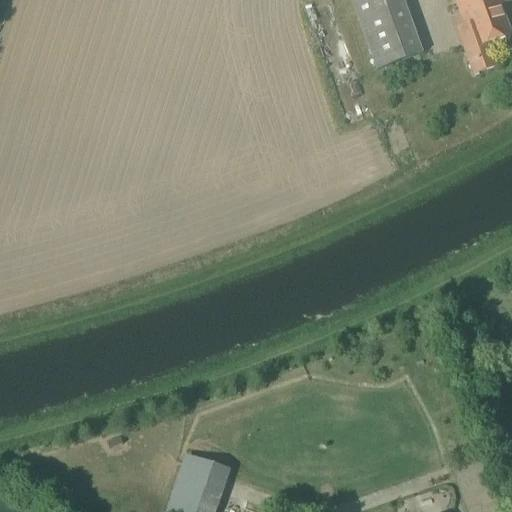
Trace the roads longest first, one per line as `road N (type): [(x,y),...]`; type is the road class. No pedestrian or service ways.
road 1 (track): [(511,129),(274,250),(0,340)]
road 2 (track): [(0,441),(136,409),(288,352),(418,299),(511,246)]
